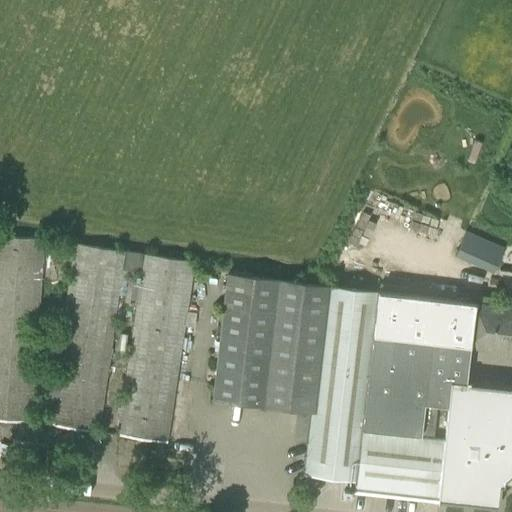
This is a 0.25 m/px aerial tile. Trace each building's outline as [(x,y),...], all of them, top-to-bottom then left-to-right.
[(490,269),(505,232),(487,224),(472,262),(490,269)] [(0,420),(32,423),(44,238),(0,235),(0,420)] [(116,435),(167,443),(195,261),(145,254),(146,253),(124,250),(124,251),(74,243),(48,424),(99,432),(122,270),(141,273),(116,435)] [(315,412),(329,286),(227,274),(212,400),(311,411),(315,412)] [(378,291),(378,292),(329,286),(315,412),(311,411),(305,462),(304,475),(356,481),(355,485),(498,502),(502,467),(511,468),(511,386),(466,381),(475,302),(378,291)] [(511,308),(475,304),(470,349),(511,353),(511,308)]
